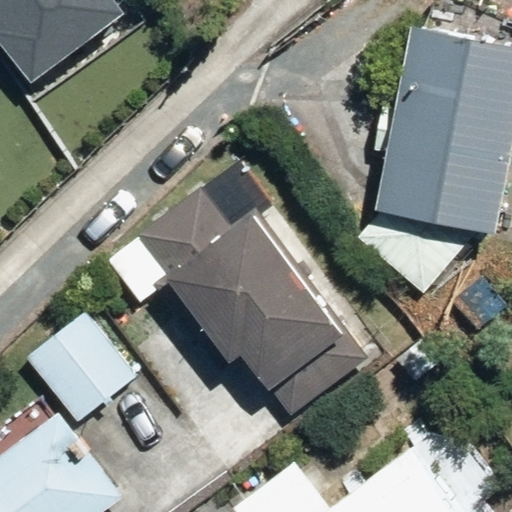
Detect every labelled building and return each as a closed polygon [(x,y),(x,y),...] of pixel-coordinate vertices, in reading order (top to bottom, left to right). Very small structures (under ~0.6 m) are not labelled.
[(129,24),(110,0),(0,0),(0,69),(26,103),(129,24)] [(352,0),(377,30),(413,0),(352,0)] [(511,111),(511,32),(401,18),(375,214),(497,230),(511,111)] [(158,281),(282,421),(386,329),(230,152),(105,262),(138,299),(158,281)] [(82,309),(23,359),(77,422),(136,371),(82,309)] [(60,410),(0,452),(0,511),(103,511),(123,498),(60,410)] [(496,511),(487,499),(505,485),(449,414),(370,476),(344,442),(302,474),(291,461),(229,509),(231,511),(496,511)]
